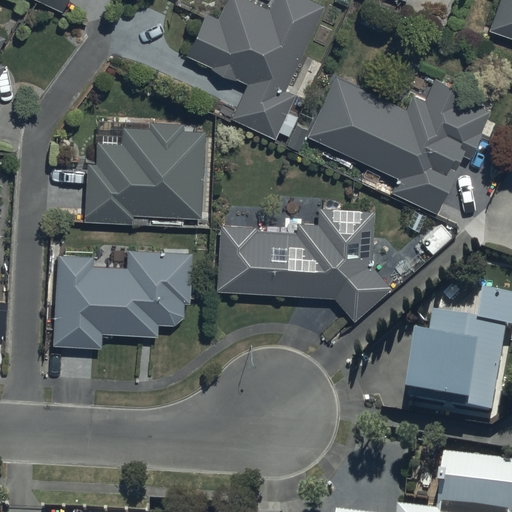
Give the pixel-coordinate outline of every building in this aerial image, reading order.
[(41,0),(64,10),(68,0),(41,0)] [(275,0),(271,9),(248,0),(226,0),(219,18),(205,12),(187,56),(249,82),(234,118),(277,136),(296,96),(285,91),(326,6),(313,0),(275,0)] [(511,0),(500,0),(490,30),(511,37),(511,0)] [(408,108),(336,76),(309,136),(401,177),(394,191),(438,211),(463,154),(473,159),(494,112),(466,100),(469,94),(435,78),(425,99),(414,94),(408,108)] [(97,161),(86,161),(86,221),(135,221),(135,215),(202,215),(202,131),(185,131),(185,120),(150,120),(150,126),(125,126),(125,142),(97,141),(97,161)] [(373,265),(375,209),(319,208),(318,224),(298,223),(298,232),(257,232),(257,227),(220,225),(217,291),(335,297),(355,321),(393,287),(373,265)] [(94,255),(58,253),(53,345),(103,347),(104,333),(159,336),(159,324),(175,325),(185,316),(185,303),(190,303),(193,251),(128,248),(128,267),(94,266),(94,255)] [(511,299),(482,295),(477,322),(434,315),(428,348),(418,346),(409,402),(493,415),(506,331),(511,331),(511,299)] [(511,511),(511,465),(445,457),(436,511),(430,511),(398,507),(396,511),(511,511)]
